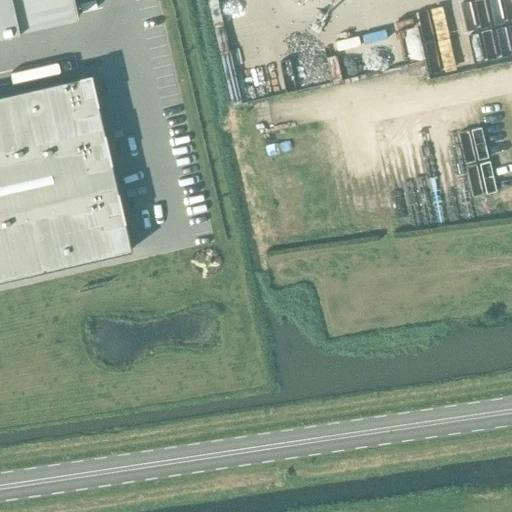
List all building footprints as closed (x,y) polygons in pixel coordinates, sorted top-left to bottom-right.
[(0,0),(0,34),(80,16),(76,0),(0,0)] [(0,93),(0,155),(106,131),(92,72),(0,93)] [(461,128),(474,206),(500,201),(486,123),(461,128)] [(0,217),(119,190),(106,131),(0,155),(0,217)] [(119,190),(0,217),(0,279),(132,249),(119,190)]
